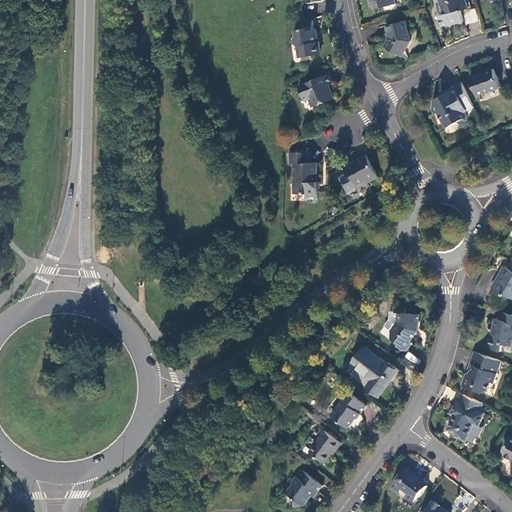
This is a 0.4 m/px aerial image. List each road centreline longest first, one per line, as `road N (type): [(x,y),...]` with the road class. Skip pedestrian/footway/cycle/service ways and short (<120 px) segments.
road 1 (tertiary): [(224,372),(409,231)]
road 2 (residential): [(403,424),(431,383),(447,332),(449,258)]
road 3 (primary): [(110,313),(88,268),(81,156)]
road 4 (primary): [(81,156),(62,232),(30,306)]
road 5 (primary): [(83,0),(81,156)]
road 6 (residential): [(374,98),(511,40)]
road 7 (residential): [(403,424),(510,511)]
